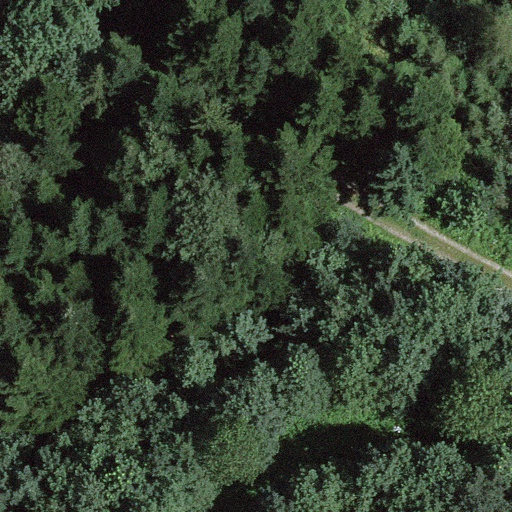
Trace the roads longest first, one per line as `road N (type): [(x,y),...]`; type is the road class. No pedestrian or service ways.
road 1 (track): [(0,63),(83,72),(511,293)]
road 2 (track): [(298,511),(380,484),(511,473)]
